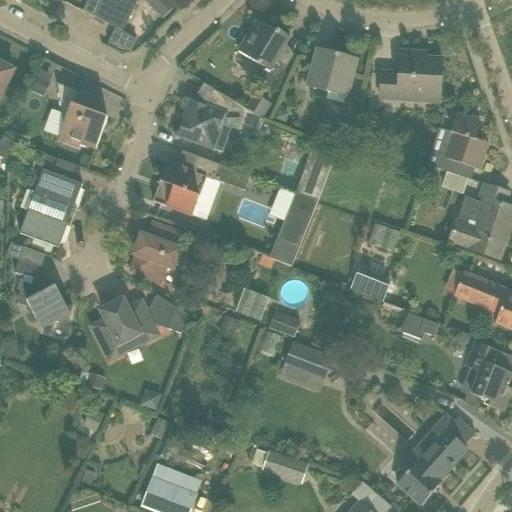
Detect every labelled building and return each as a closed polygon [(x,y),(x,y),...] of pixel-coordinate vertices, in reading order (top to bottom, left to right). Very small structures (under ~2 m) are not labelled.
[(94,17),(102,0),(88,0),(83,12),(94,17)] [(102,0),(94,17),(115,28),(123,32),(138,2),(134,0),(102,0)] [(177,6),(170,0),(166,0),(155,11),(163,19),(177,6)] [(256,21),(238,51),(258,64),(256,81),(272,91),(284,72),(274,65),(290,38),(277,30),(276,32),(256,21)] [(115,28),(108,44),(119,49),(132,52),(138,39),(123,32),(115,28)] [(348,98),(358,60),(316,49),(306,87),(348,98)] [(380,100),(417,103),(417,95),(440,96),(442,59),(416,58),(417,53),(400,52),(399,74),(381,72),(380,100)] [(191,55),(178,68),(207,86),(208,86),(218,70),(191,55)] [(0,97),(14,70),(0,63),(0,97)] [(44,98),(52,83),(38,76),(31,91),(44,98)] [(95,113),(100,101),(102,102),(103,101),(81,93),(57,84),(64,125),(58,141),(79,148),(81,144),(96,150),(107,118),(95,113)] [(250,111),(246,109),(208,86),(207,86),(197,103),(191,101),(177,137),(222,153),(231,128),(241,132),(250,111)] [(246,109),(250,111),(264,119),(272,105),(255,94),(246,109)] [(451,161),(479,170),(488,144),(475,140),(481,124),(478,123),(479,120),(470,117),(469,120),(457,116),(451,133),(454,134),(447,156),(439,153),(434,168),(447,173),(451,161)] [(0,156),(13,162),(19,145),(2,139),(0,142),(0,156)] [(314,165),(303,195),(318,201),(336,154),(313,145),(307,163),(314,165)] [(220,165),(183,151),(177,166),(168,163),(153,202),(192,217),(207,179),(214,181),(220,165)] [(73,210),(83,185),(43,170),(20,234),(59,249),(68,223),(63,221),(68,208),(73,210)] [(511,207),(505,206),(509,194),(490,187),(491,186),(484,184),(480,199),(485,201),(476,229),(456,222),(450,241),(470,248),(469,250),(500,260),(511,222),(511,207)] [(184,235),(153,224),(148,237),(141,234),(136,248),(139,249),(130,273),(160,284),(166,268),(174,270),(182,249),(179,249),(184,235)] [(394,249),(398,229),(374,224),(370,244),(394,249)] [(292,269),(304,238),(293,234),(291,239),(280,235),(270,260),(292,269)] [(37,279),(41,267),(19,260),(15,274),(26,277),(20,296),(32,299),(30,307),(42,330),(56,322),(67,325),(72,307),(65,305),(58,291),(57,292),(50,290),(49,289),(48,289),(44,282),(37,279)] [(351,289),(382,301),(390,281),(359,269),(351,289)] [(496,323),(511,329),(511,292),(509,291),(464,272),(454,296),(499,314),(496,323)] [(333,285),(329,295),(340,299),(344,289),(333,285)] [(237,312),(261,319),(268,296),(243,289),(237,312)] [(158,335),(141,302),(127,309),(123,300),(101,311),(106,320),(92,327),(109,360),(124,353),(121,347),(141,337),(143,343),(158,335)] [(188,315),(175,308),(167,329),(181,334),(188,315)] [(300,318),(276,310),(270,326),(295,335),(300,318)] [(239,321),(226,316),(221,330),(234,335),(239,321)] [(424,320),(420,332),(434,338),(439,326),(424,320)] [(285,367),(323,381),(332,358),(294,343),(285,367)] [(488,407),(503,413),(511,390),(511,389),(507,387),(511,375),(511,373),(495,367),(501,353),(475,343),(465,367),(479,372),(471,394),(490,402),(488,407)] [(84,424),(95,430),(103,417),(91,411),(84,424)] [(417,462),(397,485),(421,506),(441,483),(439,481),(467,449),(464,446),(475,434),(457,419),(454,422),(447,416),(430,435),(436,442),(418,462),(417,462)] [(268,452),(263,467),(261,471),(302,485),(308,465),(268,452)] [(177,488),(168,511),(191,511),(198,495),(177,488)] [(371,511),(359,502),(350,511),(371,511)]
